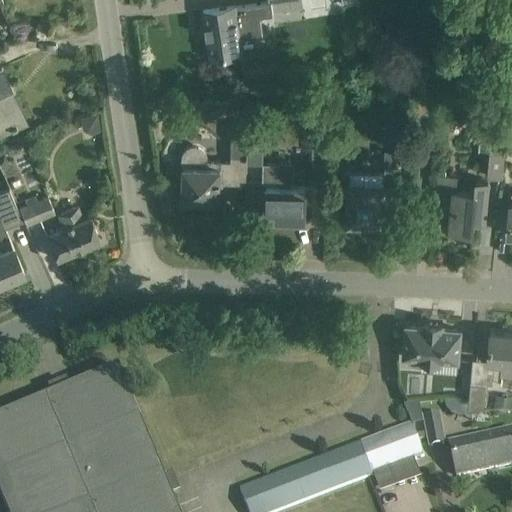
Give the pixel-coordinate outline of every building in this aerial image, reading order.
[(223,7),(203,10),(210,58),(230,55),(240,54),(237,35),(259,32),(257,15),(272,13),(271,3),(270,1),(255,3),(234,7),(234,6),(223,7)] [(0,132),(25,122),(14,98),(12,99),(7,88),(10,87),(1,67),(0,67),(0,132)] [(326,179),(329,116),(314,116),(312,178),(326,179)] [(182,156),(183,165),(182,199),(179,199),(179,200),(197,201),(197,196),(218,196),(218,201),(219,201),(220,183),(225,183),(225,176),(230,176),(230,183),(246,184),(246,164),(247,157),(246,157),(247,125),(231,125),(230,162),(224,161),(207,161),(206,152),(203,149),(200,147),(194,146),(189,146),(184,150),(182,156)] [(501,176),(505,127),(492,125),(488,175),(501,176)] [(349,173),(348,222),(384,223),(385,186),(400,186),(401,150),(384,150),(384,174),(349,173)] [(262,160),(262,182),(277,182),(277,185),(266,185),(265,220),(305,221),(306,186),(292,186),(293,183),(294,183),(294,159),(278,159),(278,161),(262,160)] [(484,220),(486,200),(488,180),(477,179),(476,191),(456,189),(458,174),(438,174),(436,216),(450,217),(449,229),(472,231),(474,219),(484,220)] [(0,283),(24,273),(16,255),(6,228),(23,222),(10,188),(0,192),(0,219),(0,220),(0,219),(0,283)] [(54,213),(47,196),(37,200),(35,195),(24,200),(26,205),(18,208),(26,225),(54,213)] [(58,215),(63,227),(46,235),(56,260),(100,241),(89,216),(85,218),(79,205),(58,215)] [(421,361),(440,363),(440,359),(458,361),(461,330),(442,328),(443,324),(424,323),(424,327),(406,325),(403,356),(421,357),(421,361)] [(511,375),(511,334),(490,332),(488,361),(503,362),(502,374),(511,375)] [(0,418),(0,494),(7,511),(179,511),(119,369),(0,418)] [(469,401),(468,412),(473,412),(483,413),(486,385),(470,384),(469,401)] [(511,397),(496,396),(495,412),(511,413),(511,407),(511,397)] [(405,407),(412,424),(412,425),(420,424),(420,420),(418,406),(405,407)] [(444,445),(438,415),(424,418),(430,447),(444,445)] [(361,444),(374,476),(377,485),(392,479),(389,470),(424,457),(412,425),(361,444)] [(511,464),(511,431),(450,445),(456,477),(511,464)] [(240,491),(245,504),(247,511),(280,511),(374,476),(361,444),(240,491)]
